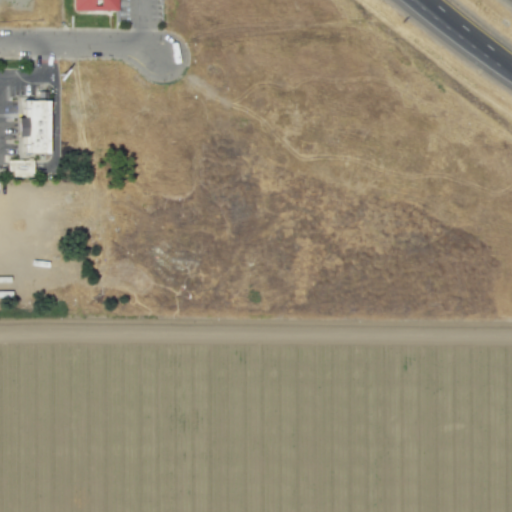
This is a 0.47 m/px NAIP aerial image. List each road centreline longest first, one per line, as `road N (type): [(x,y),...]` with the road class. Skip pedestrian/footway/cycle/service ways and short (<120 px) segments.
road 1 (track): [(0,332),(511,331)]
road 2 (residential): [(0,42),(116,44),(161,59)]
